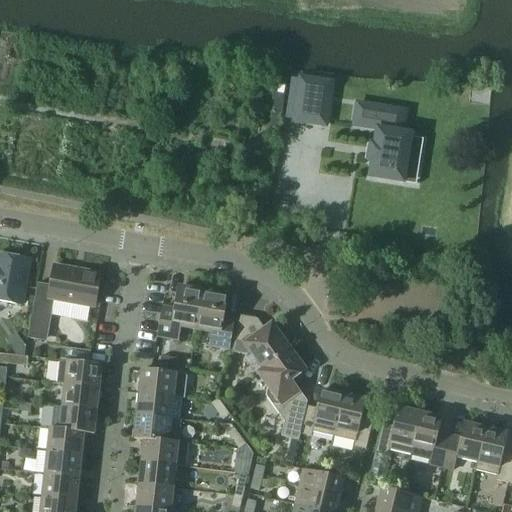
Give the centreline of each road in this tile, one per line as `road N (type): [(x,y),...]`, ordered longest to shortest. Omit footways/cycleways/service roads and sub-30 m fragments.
road 1 (residential): [(314,320),(346,357),(511,399)]
road 2 (residential): [(314,320),(284,285),(240,261),(141,244)]
road 3 (residential): [(141,244),(0,218)]
